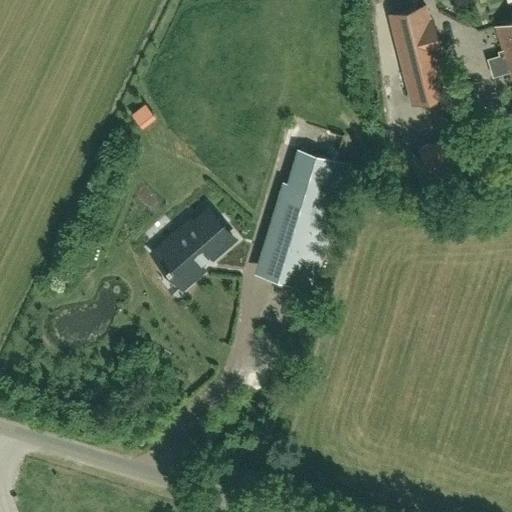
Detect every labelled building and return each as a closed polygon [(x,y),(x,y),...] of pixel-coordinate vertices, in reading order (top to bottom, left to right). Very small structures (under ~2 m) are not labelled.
[(390,14),(394,28),(412,102),(448,93),(438,51),(441,50),(433,18),(430,19),(426,5),(390,14)] [(452,23),(456,34),(474,28),(470,16),(452,23)] [(495,74),(511,69),(511,74),(511,21),(497,26),(506,54),(490,59),(495,74)] [(399,61),(384,62),(385,100),(401,100),(399,61)] [(426,173),(433,176),(434,180),(477,161),(466,137),(424,155),(425,158),(422,164),(426,173)] [(302,152),(265,273),(312,287),(350,165),(336,161),(298,149),(297,150),(302,152)] [(178,239),(174,234),(154,252),(183,285),(203,268),(199,263),(232,235),(211,211),(178,239)]
